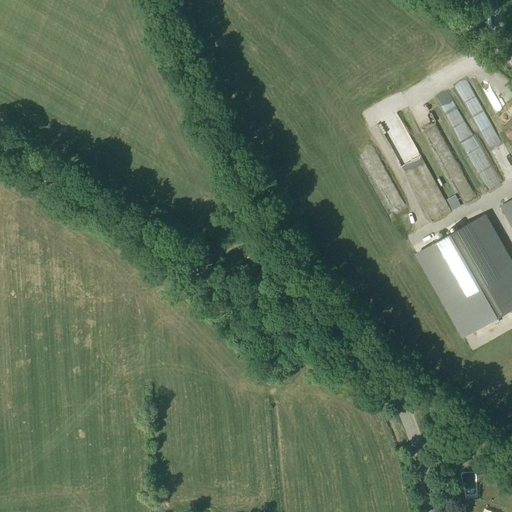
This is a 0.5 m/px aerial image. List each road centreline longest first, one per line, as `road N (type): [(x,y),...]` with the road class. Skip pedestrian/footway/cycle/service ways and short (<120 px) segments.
road 1 (unclassified): [(403,409),(264,210),(162,0)]
road 2 (track): [(370,359),(343,355),(0,146)]
road 3 (unclassified): [(511,460),(430,413),(403,409)]
